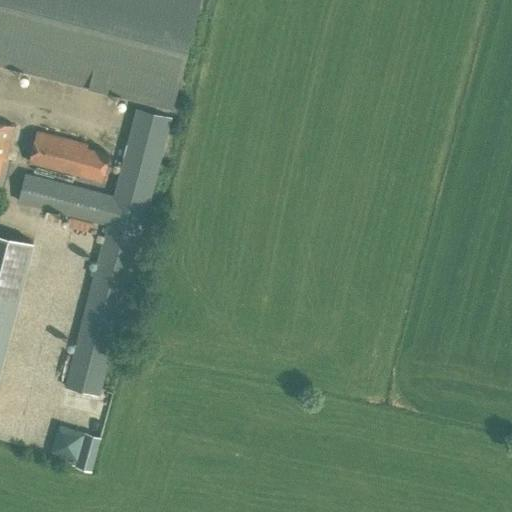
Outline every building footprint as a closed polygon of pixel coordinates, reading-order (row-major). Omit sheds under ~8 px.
[(0,0),(0,63),(171,107),(199,0),(0,0)] [(98,393),(170,115),(138,107),(114,199),(25,176),(18,202),(69,215),(69,214),(107,225),(66,385),(98,393)] [(0,172),(4,157),(6,157),(15,124),(0,119),(0,172)] [(102,181),(109,150),(88,145),(89,142),(38,128),(29,162),(102,181)] [(0,232),(0,363),(32,241),(0,232)] [(33,272),(34,326),(43,326),(43,272),(33,272)] [(77,458),(85,430),(58,422),(50,450),(77,458)] [(86,432),(77,464),(92,469),(101,436),(86,432)]
